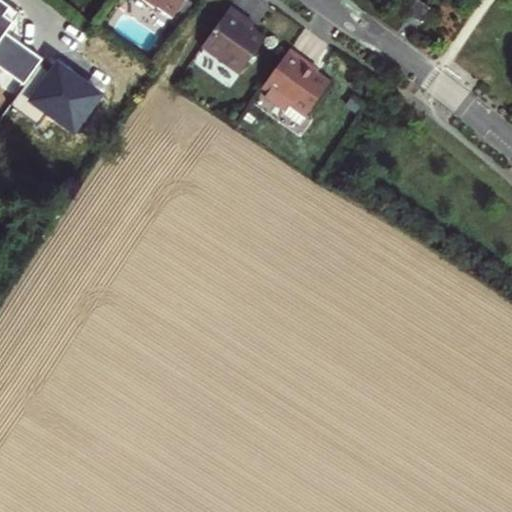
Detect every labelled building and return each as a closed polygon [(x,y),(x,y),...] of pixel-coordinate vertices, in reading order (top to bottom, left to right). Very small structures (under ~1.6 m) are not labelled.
[(193,0),(136,0),(157,15),(160,12),(176,23),(193,0)] [(417,0),(403,0),(399,7),(412,16),(421,2),(417,0)] [(18,15),(0,2),(0,70),(23,87),(39,65),(44,59),(6,31),(18,15)] [(232,10),(203,50),(243,79),(268,45),(254,34),(257,29),(232,10)] [(335,91),(322,81),(306,70),(309,65),(291,52),(265,88),(273,93),(268,100),(292,117),(295,112),(312,124),(335,91)] [(50,73),(39,65),(23,87),(13,102),(39,120),(45,112),(73,131),(98,94),(55,65),(50,73)] [(326,77),(309,65),(306,70),(322,81),(326,77)]
